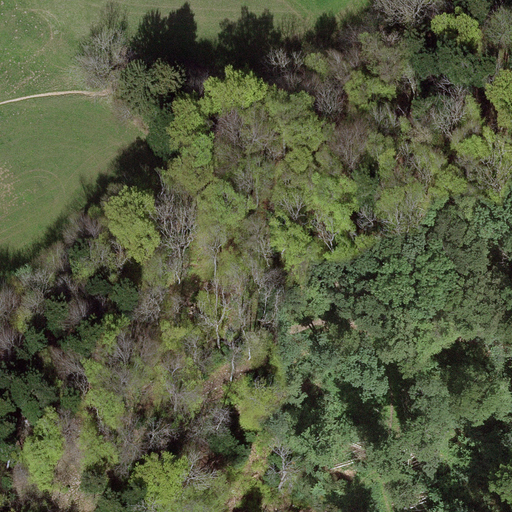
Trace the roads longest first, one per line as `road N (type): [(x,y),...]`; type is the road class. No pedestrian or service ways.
road 1 (track): [(397,511),(381,462),(385,316)]
road 2 (track): [(511,343),(354,312)]
